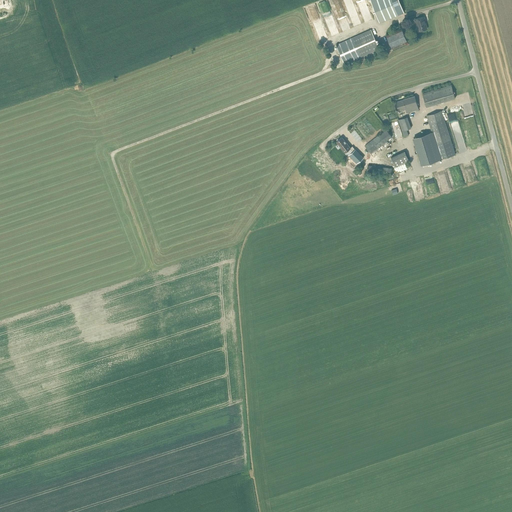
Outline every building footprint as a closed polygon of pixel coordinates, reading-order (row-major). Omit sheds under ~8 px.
[(404,12),(399,0),(370,0),(374,9),(380,22),(398,14),(404,12)] [(424,17),(422,17),(415,19),(415,21),(416,21),(418,31),(427,28),(424,17)] [(402,29),(401,29),(396,31),(386,35),(392,47),(407,41),(402,29)] [(379,48),(374,35),(371,30),(367,32),(353,37),(337,45),(345,63),(379,48)] [(451,85),(422,93),(426,106),(455,98),(451,85)] [(419,109),(415,96),(403,99),(406,108),(407,112),(419,109)] [(406,108),(403,99),(396,101),(399,110),(406,108)] [(432,132),(414,138),(422,165),(455,154),(441,110),(427,115),(432,132)] [(411,128),(409,121),(407,117),(398,120),(402,131),(411,128)] [(392,136),(390,134),(387,130),(378,136),(383,143),(392,136)] [(384,144),(383,143),(378,136),(365,145),(371,153),(384,144)] [(346,152),(351,148),(342,137),(337,141),(345,152),(346,152)] [(365,160),(358,153),(355,149),(348,155),(359,166),(365,160)] [(391,157),(395,167),(409,160),(405,151),(391,157)]
